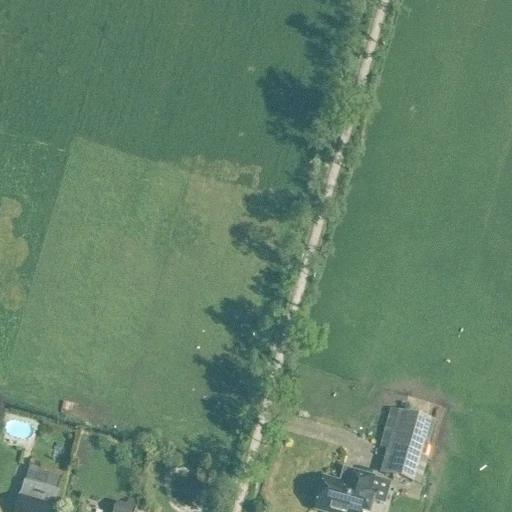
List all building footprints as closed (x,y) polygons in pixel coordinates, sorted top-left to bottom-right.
[(386,453),(397,415),(390,413),(379,451),(386,453)] [(420,460),(431,425),(397,415),(386,453),(379,478),(413,487),(420,460)] [(427,462),(420,460),(413,487),(420,489),(427,462)] [(55,510),(63,481),(28,471),(24,486),(23,485),(19,498),(18,499),(17,500),(19,501),(16,511),(49,511),(50,509),(55,510)] [(365,504),(371,483),(350,477),(346,490),(323,484),(314,511),(369,511),(372,506),(365,504)]
